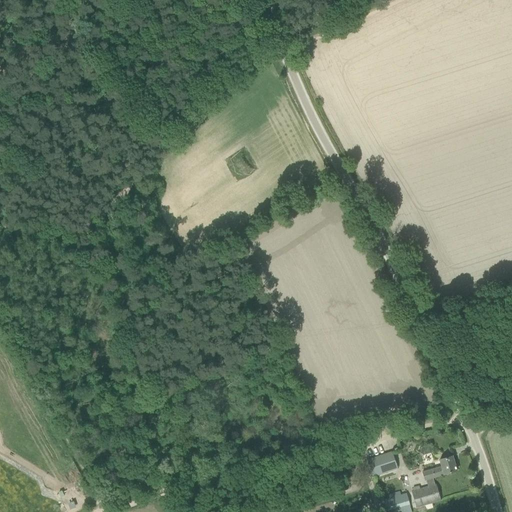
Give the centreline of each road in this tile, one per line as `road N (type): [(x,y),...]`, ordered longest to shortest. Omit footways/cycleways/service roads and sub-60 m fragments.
road 1 (unclassified): [(497,511),(471,430),(262,0)]
road 2 (track): [(368,0),(365,12),(271,58),(83,229),(0,228)]
road 3 (track): [(115,507),(238,467),(465,420)]
road 4 (track): [(115,507),(0,330)]
